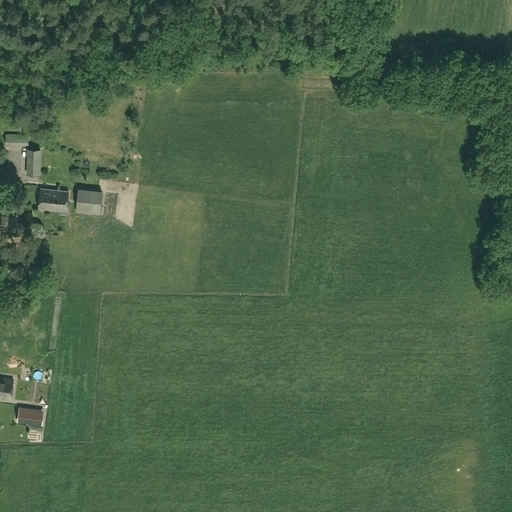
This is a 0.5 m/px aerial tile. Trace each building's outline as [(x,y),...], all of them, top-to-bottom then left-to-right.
[(27,174),(39,175),(40,151),(28,150),(27,174)] [(38,209),(67,212),(68,192),(40,189),(38,209)] [(101,213),(102,194),(79,194),(78,212),(101,213)] [(0,229),(17,231),(18,218),(0,216),(0,229)] [(35,376),(35,382),(45,382),(45,371),(30,371),(29,376),(35,376)] [(0,378),(0,398),(10,400),(13,380),(0,378)] [(21,417),(18,417),(18,421),(34,423),(42,425),(44,411),(36,410),(19,407),(19,412),(21,412),(21,417)]
